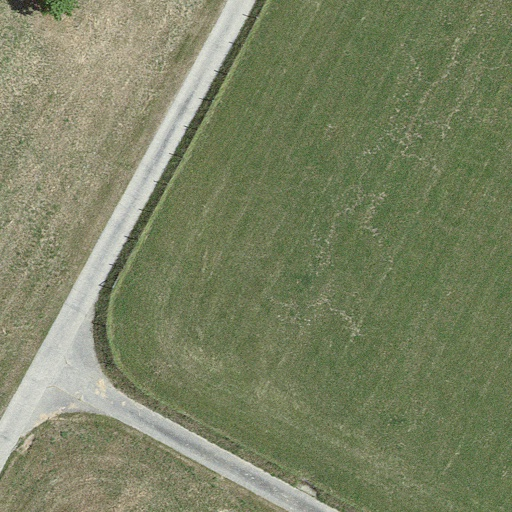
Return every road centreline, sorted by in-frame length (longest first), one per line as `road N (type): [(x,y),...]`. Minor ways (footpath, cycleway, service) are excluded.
road 1 (track): [(0,450),(242,0)]
road 2 (track): [(45,365),(316,511)]
